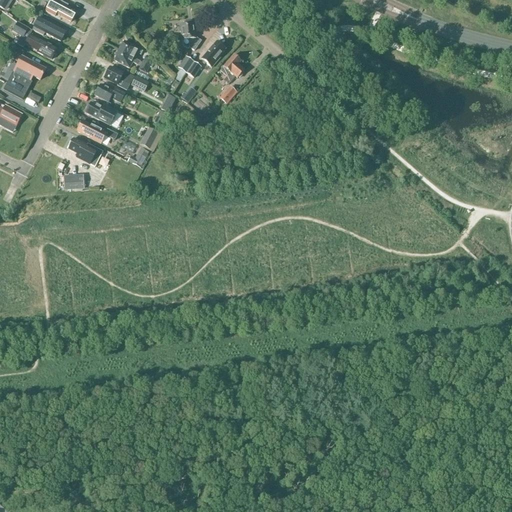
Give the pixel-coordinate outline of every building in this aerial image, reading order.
[(50,4),(45,12),(55,17),(56,15),(71,23),(75,14),(66,10),(68,6),(56,0),(48,0),(47,2),(50,4)] [(43,37),(44,34),(60,43),(65,33),(38,19),(32,31),(43,37)] [(12,33),(23,39),(28,30),(17,24),(12,33)] [(194,52),(201,42),(196,38),(195,32),(194,32),(193,24),(180,25),(182,41),(191,40),(191,45),(189,48),(194,52)] [(36,53),(50,61),(56,50),(42,43),(29,36),(25,46),(37,52),(36,53)] [(206,54),(201,60),(205,64),(210,68),(225,50),(224,49),(224,48),(222,45),(220,46),(216,42),(206,54)] [(124,43),(119,52),(134,60),(139,50),(124,43)] [(18,64),(3,92),(22,102),(32,84),(30,83),(33,78),(40,81),(45,71),(21,58),(24,52),(13,47),(8,58),(18,64)] [(140,63),(134,60),(119,52),(114,61),(129,69),(132,64),(138,67),(140,63)] [(244,71),(241,69),(238,66),(241,62),(233,56),(223,68),(220,72),(227,78),(223,82),(228,86),(235,78),(237,79),(244,71)] [(145,58),(142,64),(149,68),(152,62),(145,58)] [(185,74),(193,63),(186,58),(178,69),(180,70),(174,79),(179,83),(185,74)] [(200,68),(193,63),(185,74),(193,79),(200,68)] [(146,74),(149,68),(142,64),(139,70),(146,74)] [(109,68),(104,79),(127,91),(133,78),(124,73),(123,75),(109,68)] [(148,84),(135,77),(130,87),(143,94),(148,84)] [(115,89),(113,93),(100,86),(94,97),(108,104),(110,100),(120,105),(125,94),(115,89)] [(220,99),(226,105),(227,105),(236,94),(230,88),(220,99)] [(168,114),(175,100),(169,96),(161,111),(168,114)] [(91,104),(85,114),(99,122),(99,121),(116,130),(123,117),(103,107),(102,110),(91,104)] [(0,119),(16,127),(21,116),(4,108),(2,111),(0,109),(0,119)] [(90,126),(82,122),(76,132),(91,140),(101,145),(105,137),(114,142),(117,135),(92,122),(90,126)] [(157,134),(148,129),(140,146),(149,150),(157,134)] [(68,148),(67,150),(77,155),(76,159),(95,169),(103,153),(87,145),(86,147),(73,140),(70,144),(69,144),(68,147),(68,148)] [(123,149),(134,154),(137,147),(126,142),(123,149)] [(149,154),(140,149),(135,159),(131,156),(127,162),(140,169),(149,154)] [(83,178),(70,178),(63,179),(64,191),(84,190),(83,178)] [(6,205),(16,185),(10,182),(0,202),(6,205)]
